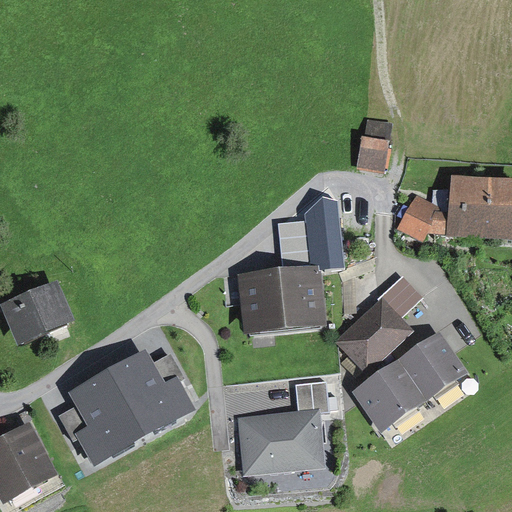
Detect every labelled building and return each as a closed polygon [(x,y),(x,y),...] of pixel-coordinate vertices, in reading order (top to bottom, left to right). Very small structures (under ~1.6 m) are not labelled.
[(389,129),(368,125),(361,167),(381,170),(389,129)] [(511,237),(511,181),(453,178),(450,214),(418,199),(400,229),(422,241),(427,232),(511,237)] [(308,223),(280,226),(284,270),(342,265),(335,203),(323,200),(308,215),(308,223)] [(319,269),(241,277),(246,332),(325,324),(319,269)] [(55,288),(8,308),(22,341),(69,321),(55,288)] [(366,370),(408,333),(382,304),(340,341),(366,370)] [(460,375),(436,340),(398,367),(422,401),(460,375)] [(164,386),(146,353),(73,393),(92,427),(79,434),(95,464),(193,409),(176,379),(164,386)] [(422,401),(398,367),(359,394),(383,428),(422,401)] [(324,385),(298,388),(301,414),(240,420),(246,474),(323,466),(318,412),(327,411),(324,385)] [(29,426),(0,441),(0,493),(4,501),(55,474),(29,426)]
